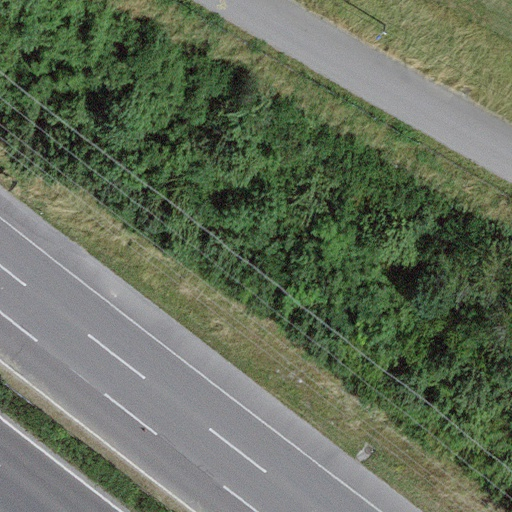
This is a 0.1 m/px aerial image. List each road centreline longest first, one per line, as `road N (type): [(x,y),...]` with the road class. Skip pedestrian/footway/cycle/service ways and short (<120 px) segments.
road 1 (motorway): [(289,511),(0,287)]
road 2 (residential): [(511,151),(238,0)]
